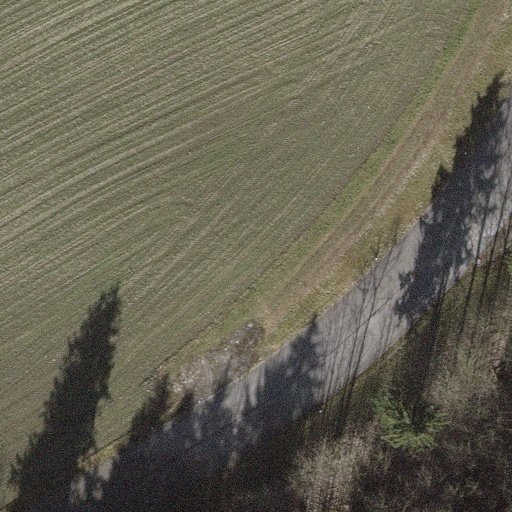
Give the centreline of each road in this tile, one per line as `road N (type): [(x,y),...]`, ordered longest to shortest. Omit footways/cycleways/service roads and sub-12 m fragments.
road 1 (unclassified): [(98,511),(258,413),(430,261),(511,172)]
road 2 (track): [(258,413),(280,304),(391,186),(498,0)]
